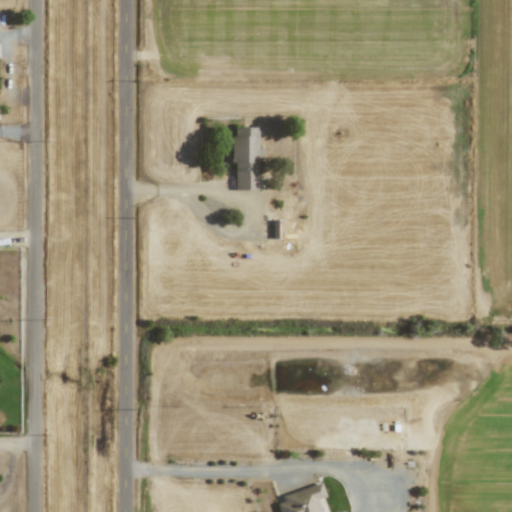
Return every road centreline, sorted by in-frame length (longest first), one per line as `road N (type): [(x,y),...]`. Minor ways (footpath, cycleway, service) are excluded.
road 1 (residential): [(36,0),(35,511)]
road 2 (residential): [(126,0),(125,511)]
